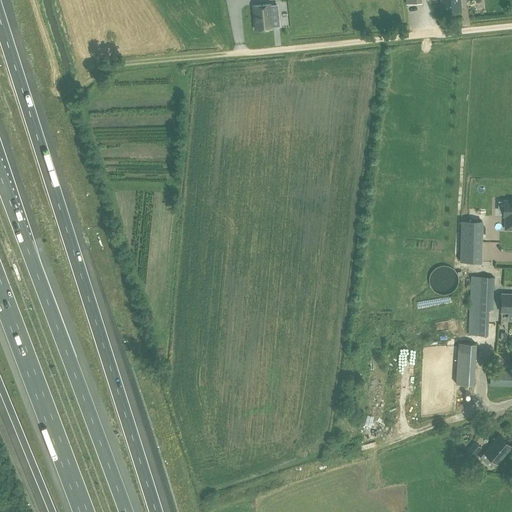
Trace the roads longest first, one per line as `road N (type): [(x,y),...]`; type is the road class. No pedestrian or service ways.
road 1 (motorway): [(156,511),(0,19)]
road 2 (motorway): [(125,511),(0,175)]
road 3 (motorway): [(0,291),(82,511)]
road 4 (motorway): [(0,384),(52,511)]
